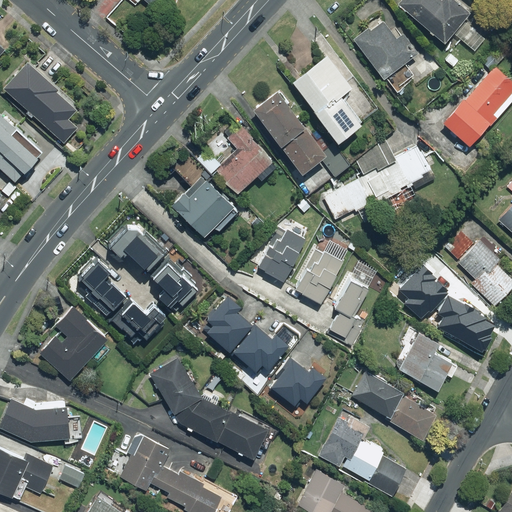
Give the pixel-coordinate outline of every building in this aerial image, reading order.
[(401,0),(399,3),(447,42),(455,32),(476,50),(486,37),(465,20),(470,14),(453,0),(442,0),(441,2),(439,0),(401,0)] [(369,25),(355,38),(399,90),(417,75),(406,62),(420,51),(403,31),(398,36),(382,18),(371,27),(369,25)] [(506,55),(499,47),(485,61),(492,69),(506,55)] [(354,86),(328,54),(294,81),(340,140),(364,121),(344,95),(354,86)] [(29,59),(5,86),(66,141),(79,126),(69,118),(78,108),(59,90),(61,88),(29,59)] [(473,142),(511,92),(511,78),(497,65),(446,121),(473,142)] [(276,90),(254,108),(306,171),(323,157),(329,152),(276,90)] [(0,102),(0,168),(17,185),(46,155),(22,133),(27,127),(0,102)] [(236,117),(221,130),(238,149),(217,171),(239,192),(259,172),(264,177),(277,163),(236,117)] [(358,159),(364,171),(365,173),(324,195),(336,219),(376,199),(378,202),(412,185),(411,182),(423,175),(421,173),(432,168),(420,143),(397,155),(388,137),(362,150),(364,155),(358,159)] [(222,163),(208,149),(200,157),(214,171),(222,163)] [(187,188),(172,204),(207,234),(216,224),(223,231),(242,209),(207,178),(193,194),(187,188)] [(511,201),(497,217),(511,230),(511,237),(511,238),(511,201)] [(307,235),(288,226),(278,246),(271,243),(259,267),(285,280),(307,235)] [(159,251),(138,231),(126,244),(147,264),(159,251)] [(502,258),(478,237),(459,258),(477,274),(472,280),(496,302),(511,285),(511,275),(498,262),(502,258)] [(344,258),(326,249),(320,261),(316,258),(311,266),(307,264),(296,286),(322,300),(344,258)] [(102,258),(85,276),(93,285),(86,291),(95,301),(98,297),(110,310),(127,293),(115,280),(112,282),(105,275),(112,268),(102,258)] [(168,284),(161,293),(187,315),(206,292),(183,273),(186,270),(172,258),(157,275),(168,284)] [(360,310),(355,308),(367,286),(382,294),(392,276),(359,259),(335,305),(339,307),(326,330),(355,345),(366,324),(356,319),(360,310)] [(444,278),(420,297),(439,320),(468,336),(481,311),(459,297),(444,278)] [(243,303),(230,292),(208,316),(211,318),(204,325),(201,322),(191,333),(206,346),(211,340),(226,354),(230,349),(232,347),(254,323),(238,308),(243,303)] [(136,297),(135,298),(124,310),(122,309),(114,318),(129,331),(126,335),(134,342),(138,338),(141,341),(146,335),(148,337),(154,331),(149,326),(157,317),(162,321),(168,314),(156,303),(150,310),(136,297)] [(56,333),(39,351),(69,378),(93,352),(99,357),(110,345),(105,340),(110,335),(74,303),(56,323),(69,334),(63,340),(56,333)] [(256,322),(233,348),(257,368),(263,361),(269,366),(291,343),(276,329),(270,335),(256,322)] [(396,367),(440,387),(447,373),(452,375),(459,360),(435,349),(440,338),(410,324),(403,341),(407,343),(396,367)] [(276,429),(203,395),(179,353),(150,371),(179,420),(255,456),(261,444),(268,447),(276,429)] [(310,368),(293,355),(269,385),(293,403),(300,394),(308,401),(328,374),(313,363),(310,368)] [(405,388),(366,367),(352,394),(387,413),(385,416),(424,436),(437,412),(402,394),(405,388)] [(217,372),(206,384),(213,389),(222,376),(217,372)] [(11,396),(0,422),(0,425),(33,439),(83,435),(82,415),(69,416),(68,403),(35,406),(11,396)] [(367,428),(339,416),(321,454),(367,475),(365,479),(393,492),(406,464),(381,453),(384,447),(363,437),(367,428)] [(167,494),(198,511),(211,511),(226,483),(207,474),(204,478),(167,459),(173,447),(143,432),(134,450),(119,443),(108,466),(116,471),(115,473),(146,489),(151,481),(168,490),(167,494)] [(25,455),(0,444),(0,487),(21,496),(25,485),(55,497),(62,479),(79,485),(85,470),(67,463),(64,470),(53,466),(55,462),(27,451),(25,455)] [(346,481),(317,467),(298,504),(315,511),(370,511),(374,505),(342,489),(346,481)] [(491,498),(487,505),(498,511),(511,511),(511,492),(504,506),(491,498)] [(137,511),(130,507),(127,511),(99,494),(86,511),(137,511)]
